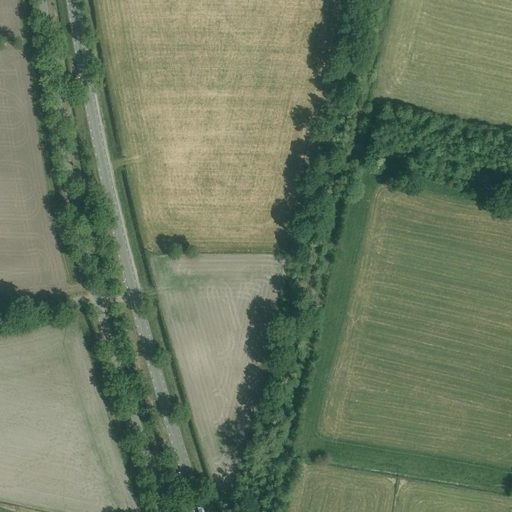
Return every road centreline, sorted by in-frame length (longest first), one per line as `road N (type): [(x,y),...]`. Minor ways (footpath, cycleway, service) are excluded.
road 1 (secondary): [(198,511),(131,287),(72,0)]
road 2 (unclassified): [(164,511),(87,266),(42,0)]
road 3 (track): [(134,297),(0,307)]
